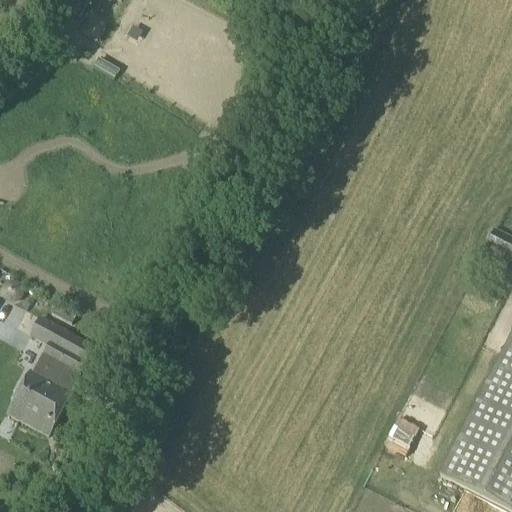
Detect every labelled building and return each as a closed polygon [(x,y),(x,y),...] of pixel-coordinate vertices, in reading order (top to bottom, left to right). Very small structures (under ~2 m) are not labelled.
[(90,0),(53,0),(51,4),(79,21),(90,0)] [(262,62),(252,80),(271,90),(280,72),(262,62)] [(511,264),(511,239),(494,231),(484,250),(511,264)] [(40,320),(29,339),(47,349),(42,360),(57,368),(51,378),(56,380),(57,381),(61,369),(77,340),(40,320)] [(132,342),(112,333),(107,344),(126,354),(132,342)] [(511,511),(511,334),(439,478),(507,511),(511,511)] [(22,419),(19,423),(49,440),(73,396),(71,395),(80,378),(79,377),(94,349),(77,340),(61,369),(57,381),(56,380),(54,386),(55,386),(55,387),(56,387),(45,407),(44,407),(42,404),(45,397),(42,395),(34,409),(29,407),(22,419)] [(11,409),(7,417),(19,423),(22,419),(29,407),(34,409),(42,395),(45,397),(42,404),(44,407),(45,407),(56,387),(55,387),(55,386),(54,386),(31,373),(18,396),(14,397),(10,404),(11,409)]
